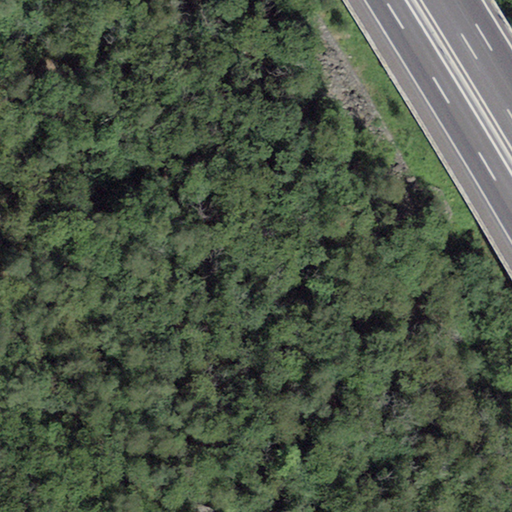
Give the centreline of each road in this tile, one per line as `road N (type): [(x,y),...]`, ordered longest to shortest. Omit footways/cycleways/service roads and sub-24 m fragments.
road 1 (motorway): [(373,0),(511,234)]
road 2 (motorway): [(511,113),(444,0)]
